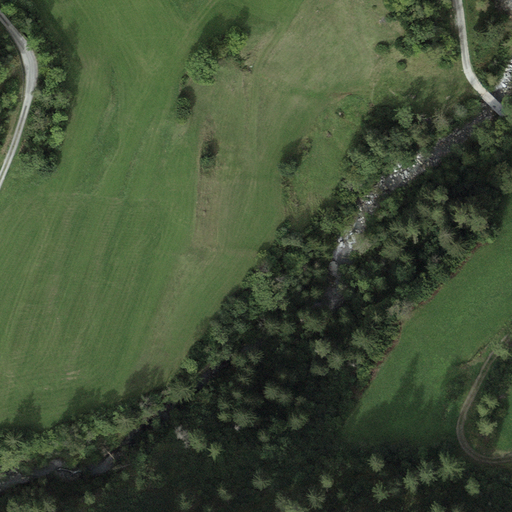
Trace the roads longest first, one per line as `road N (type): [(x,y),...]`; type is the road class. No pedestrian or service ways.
road 1 (track): [(511,334),(488,353),(470,390),(462,437),(490,459),(511,457)]
road 2 (unclassified): [(0,16),(32,85),(0,175)]
road 3 (track): [(459,0),(465,59),(511,114)]
